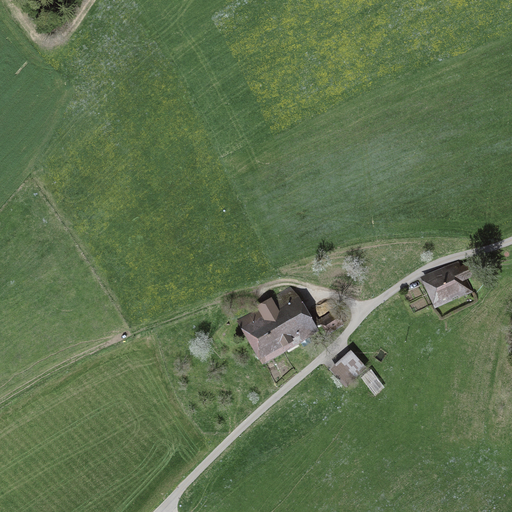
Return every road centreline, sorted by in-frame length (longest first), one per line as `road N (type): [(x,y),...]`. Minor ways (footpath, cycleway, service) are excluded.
road 1 (track): [(164,504),(377,301),(432,265),(511,240)]
road 2 (track): [(11,0),(37,36),(54,42),(91,0)]
